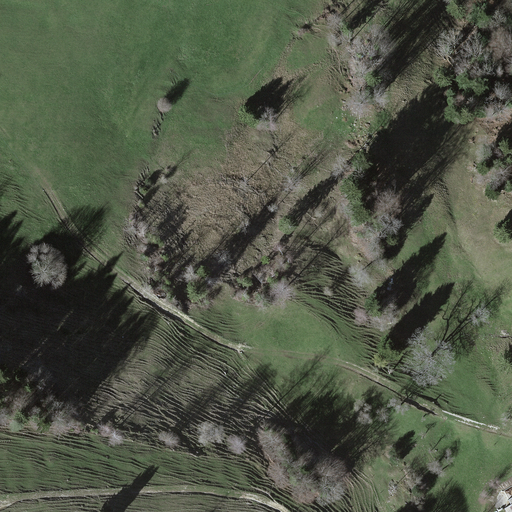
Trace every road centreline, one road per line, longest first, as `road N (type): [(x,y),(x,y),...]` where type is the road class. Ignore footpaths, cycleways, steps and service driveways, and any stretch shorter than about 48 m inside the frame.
road 1 (track): [(49,194),(105,263),(206,335),(381,379),(430,411),(511,438)]
road 2 (track): [(0,493),(232,490),(286,511)]
